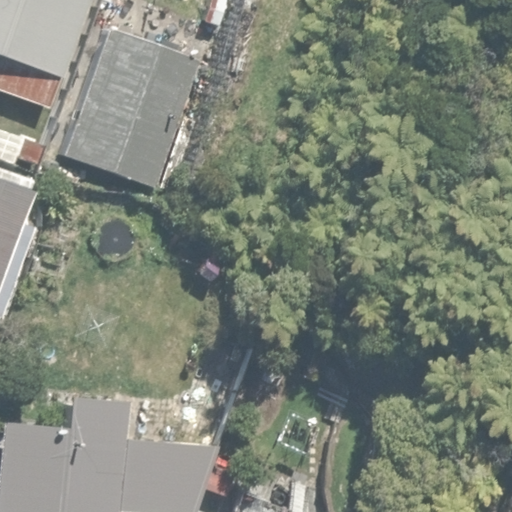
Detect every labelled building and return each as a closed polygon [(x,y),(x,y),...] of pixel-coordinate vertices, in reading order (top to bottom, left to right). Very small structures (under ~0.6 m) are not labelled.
[(0,0),(0,98),(46,113),(83,0),(0,0)] [(193,57),(96,26),(54,158),(151,189),(193,57)] [(24,195),(0,187),(0,322),(30,225),(16,220),(24,195)] [(58,423),(0,421),(0,511),(200,511),(202,441),(117,440),(118,395),(58,394),(58,423)] [(309,511),(238,487),(229,511),(309,511)]
